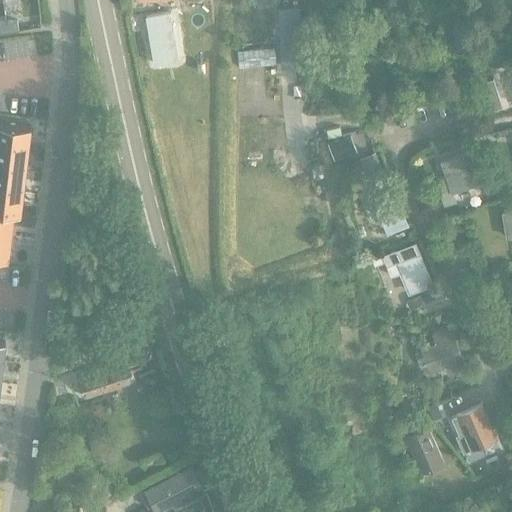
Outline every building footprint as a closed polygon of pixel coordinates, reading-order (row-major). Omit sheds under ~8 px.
[(298,5),(278,6),(280,65),(300,65),(298,5)] [(178,58),(170,10),(146,14),(154,62),(178,58)] [(6,21),(7,31),(18,29),(17,20),(6,21)] [(477,83),(486,111),(501,106),(492,78),(477,83)] [(0,142),(27,146),(30,124),(0,120),(0,142)] [(339,126),(326,129),(328,138),(341,135),(339,126)] [(350,134),(328,142),(334,159),(356,150),(350,134)] [(0,142),(0,163),(25,167),(27,146),(0,142)] [(359,157),(366,175),(381,168),(374,151),(359,157)] [(445,176),(435,180),(444,205),(455,201),(452,190),(477,181),(468,151),(440,161),(445,176)] [(0,186),(22,189),(25,167),(0,163),(0,186)] [(0,208),(20,211),(22,189),(0,186),(0,208)] [(366,206),(372,221),(381,217),(387,232),(405,224),(393,195),(366,206)] [(20,212),(20,211),(0,208),(0,234),(10,236),(13,211),(20,212)] [(511,210),(501,212),(505,236),(511,234),(511,210)] [(0,234),(0,260),(7,262),(10,236),(0,234)] [(412,241),(381,254),(385,262),(386,266),(390,276),(403,271),(411,291),(430,283),(417,253),(412,241)] [(419,295),(406,300),(409,309),(422,304),(419,295)] [(437,343),(423,349),(430,368),(444,363),(447,372),(463,366),(448,329),(433,334),(437,343)] [(77,375),(84,395),(135,378),(133,374),(154,368),(141,334),(112,344),(115,352),(107,354),(110,364),(77,375)] [(435,403),(428,407),(433,417),(440,414),(435,403)] [(480,403),(450,417),(456,431),(458,434),(454,435),(462,452),(471,448),(495,437),(480,403)] [(405,414),(396,418),(401,431),(411,427),(405,414)] [(404,435),(420,472),(444,462),(428,425),(404,435)] [(107,435),(88,441),(92,453),(110,447),(107,435)] [(141,456),(144,464),(163,457),(159,448),(141,456)] [(190,464),(144,489),(155,510),(202,485),(190,464)] [(511,490),(508,483),(497,489),(502,500),(511,495),(511,490)] [(463,508),(465,511),(493,511),(490,506),(480,511),(474,501),(463,508)]
